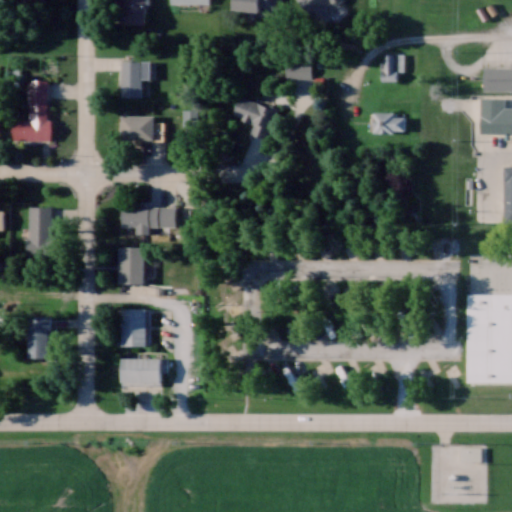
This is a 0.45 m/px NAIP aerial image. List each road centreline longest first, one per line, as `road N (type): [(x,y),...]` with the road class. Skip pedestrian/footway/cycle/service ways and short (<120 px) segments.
road 1 (residential): [(511,423),(0,424)]
road 2 (residential): [(90,0),(90,424)]
road 3 (residential): [(0,174),(247,172)]
